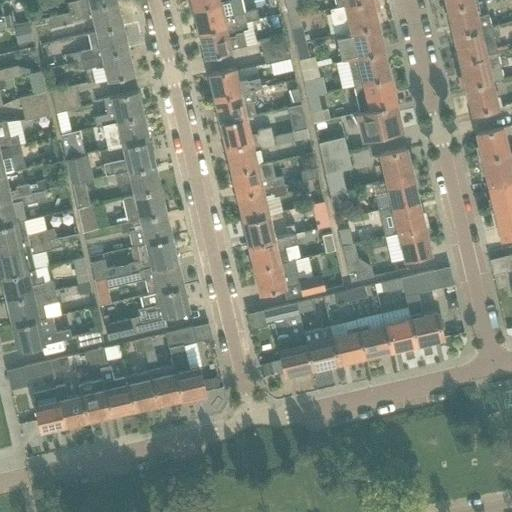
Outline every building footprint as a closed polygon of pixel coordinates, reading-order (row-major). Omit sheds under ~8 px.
[(48,17),(46,17),(49,28),(73,22),(72,20),(84,17),(84,19),(93,17),(96,31),(122,25),(117,0),(69,11),(48,17)] [(117,0),(116,0),(79,0),(67,3),(69,11),(117,0)] [(190,0),(193,8),(220,2),(219,0),(190,0)] [(377,25),(374,11),(379,9),(377,0),(364,0),(345,5),(336,7),(330,8),(335,34),(351,31),(377,25)] [(473,2),(472,0),(445,0),(447,8),(473,2)] [(224,21),(220,2),(193,8),(198,33),(246,22),(258,19),(256,10),(244,13),(231,16),(231,19),(224,21)] [(487,14),(476,17),(473,2),(447,8),(453,34),(479,28),(490,26),(487,14)] [(246,45),(243,32),(248,30),(246,22),(198,33),(204,58),(231,51),(231,49),(246,45)] [(31,25),(16,25),(16,41),(31,40),(31,25)] [(128,49),(122,25),(96,31),(88,33),(92,48),(79,51),(81,60),(128,49)] [(383,51),(377,25),(351,31),(335,34),(333,35),(339,61),(347,60),(357,57),(383,51)] [(490,26),(479,28),(453,34),(459,61),(485,55),(496,52),(492,36),(499,34),(497,25),(490,26)] [(305,41),(302,26),(292,28),(295,44),(305,41)] [(260,41),(263,51),(288,45),(285,35),(260,41)] [(309,57),(305,41),(295,44),(299,59),(309,57)] [(291,58),(288,45),(263,51),(266,64),(291,58)] [(134,74),(128,49),(81,60),(83,69),(94,66),(94,68),(104,65),(107,80),(134,74)] [(389,77),(383,51),(357,57),(347,60),(353,85),(363,83),(389,77)] [(503,78),(496,52),(485,55),(459,61),(463,76),(461,76),(458,80),(460,88),(465,87),(491,81),(503,78)] [(18,66),(2,69),(0,69),(0,79),(5,78),(10,77),(11,77),(20,75),(18,66)] [(259,79),(247,81),(247,79),(238,81),(235,67),(207,73),(213,98),(253,89),(261,87),(259,79)] [(322,76),(314,78),(304,80),(308,96),(318,93),(318,94),(326,92),(322,76)] [(395,103),(389,77),(363,83),(353,85),(359,111),(370,109),(395,103)] [(497,107),(491,81),(465,87),(472,113),(497,107)] [(50,90),(53,102),(78,96),(75,84),(50,90)] [(301,104),(297,88),(288,90),(291,106),(301,104)] [(256,100),(253,89),(213,98),(219,123),(246,116),(256,114),(252,101),(256,100)] [(137,90),(118,94),(111,96),(104,97),(107,114),(94,117),(96,126),(143,115),(137,90)] [(20,97),(22,109),(47,103),(45,91),(20,97)] [(322,109),(318,94),(318,93),(308,96),(311,112),(322,109)] [(81,107),(78,96),(53,102),(55,113),(81,107)] [(50,114),(47,103),(22,109),(25,119),(50,114)] [(401,130),(395,103),(370,109),(359,111),(350,113),(360,131),(362,139),(376,136),(382,134),(401,130)] [(143,115),(102,124),(108,149),(122,145),(149,139),(143,115)] [(250,135),(246,116),(219,123),(225,147),(272,136),(270,127),(257,130),(257,133),(250,135)] [(17,135),(10,136),(6,120),(0,121),(0,148),(19,144),(17,135)] [(502,126),(495,128),(476,132),(482,159),(508,153),(502,126)] [(261,148),(274,145),(309,137),(307,128),(290,131),(272,136),(225,147),(230,171),(257,165),(253,147),(260,145),(261,148)] [(79,130),(60,134),(62,143),(81,139),(79,130)] [(318,143),(322,157),(347,151),(344,137),(318,143)] [(155,163),(149,139),(122,145),(125,159),(103,164),(106,175),(114,173),(155,163)] [(21,152),(19,144),(0,148),(0,173),(5,172),(1,154),(7,152),(8,155),(21,152)] [(405,147),(386,152),(380,153),(386,180),(412,174),(405,147)] [(351,167),(347,151),(322,157),(325,173),(351,167)] [(508,153),(482,159),(488,185),(511,179),(511,151),(508,153)] [(93,178),(87,154),(66,159),(71,183),(93,178)] [(284,185),(281,175),(275,177),(271,162),(257,165),(230,171),(236,196),(284,185)] [(160,188),(155,163),(114,173),(117,184),(130,180),(134,194),(160,188)] [(318,177),(316,167),(300,171),(303,180),(318,177)] [(9,191),(5,172),(0,173),(0,199),(31,192),(29,183),(15,187),(16,190),(9,191)] [(418,200),(412,174),(386,180),(389,193),(376,196),(379,209),(392,206),(418,200)] [(511,179),(488,185),(494,211),(511,207),(511,179)] [(286,193),(285,191),(284,185),(236,196),(242,220),(269,214),(264,195),(271,194),(272,197),(286,193)] [(166,212),(160,188),(134,194),(122,197),(128,221),(166,212)] [(31,192),(0,199),(0,225),(24,220),(25,219),(22,204),(33,201),(45,198),(43,189),(31,192)] [(90,204),(87,190),(74,193),(77,208),(92,204),(90,204)] [(344,207),(340,191),(330,193),(334,209),(344,207)] [(424,226),(418,200),(392,206),(398,232),(424,226)] [(324,201),(316,203),(318,212),(326,211),(324,201)] [(99,228),(92,204),(77,208),(83,232),(99,228)] [(511,207),(494,211),(500,238),(511,235),(511,207)] [(128,221),(118,223),(121,233),(129,231),(131,239),(132,246),(137,244),(172,236),(166,212),(128,221)] [(280,228),(280,226),(272,228),(269,214),(242,220),(247,244),(295,233),(293,225),(280,228)] [(27,233),(24,220),(0,225),(0,250),(42,241),(55,238),(53,228),(27,233)] [(430,253),(424,226),(398,232),(404,259),(430,253)] [(349,227),(338,229),(342,245),(353,243),(349,227)] [(335,250),(331,231),(321,234),(324,244),(325,252),(335,250)] [(297,242),(295,233),(247,244),(253,269),(280,262),(276,244),(283,242),(284,245),(297,242)] [(140,260),(128,263),(130,272),(177,261),(172,236),(137,244),(140,260)] [(35,268),(31,253),(44,250),(62,246),(60,237),(55,238),(42,241),(0,250),(0,275),(0,276),(35,268)] [(354,243),(353,243),(342,245),(346,260),(357,257),(354,243)] [(87,273),(83,257),(72,260),(76,276),(87,273)] [(104,259),(91,262),(95,280),(105,278),(116,275),(114,266),(106,268),(104,259)] [(306,279),(304,273),(304,271),(296,273),(293,259),(280,262),(253,269),(259,294),(285,288),(287,298),(324,289),(321,275),(306,279)] [(116,275),(105,278),(108,286),(132,281),(144,278),(148,293),(183,285),(177,261),(130,272),(116,275)] [(371,265),(348,270),(351,281),(373,275),(371,265)] [(51,281),(44,283),(43,277),(37,278),(35,268),(0,276),(6,301),(53,290),(51,281)] [(439,287),(434,269),(400,277),(403,288),(404,288),(405,296),(439,287)] [(403,288),(400,277),(385,281),(387,291),(403,288)] [(189,310),(183,285),(139,295),(142,307),(138,308),(140,315),(104,324),(108,340),(161,328),(158,317),(189,310)] [(366,295),(364,285),(348,289),(350,299),(366,295)] [(350,299),(348,289),(333,293),(335,303),(350,299)] [(43,305),(56,301),(53,290),(6,301),(12,325),(39,319),(46,317),(43,305)] [(311,298),(296,302),(311,368),(337,362),(331,336),(329,326),(303,332),(298,312),(314,308),(311,298)] [(311,368),(296,302),(262,309),(265,322),(284,317),(288,335),(276,338),(285,374),(311,368)] [(436,311),(417,316),(410,318),(416,344),(442,337),(436,311)] [(71,337),(69,326),(55,329),(52,316),(46,318),(46,317),(39,319),(12,325),(17,350),(71,337)] [(416,344),(410,318),(384,324),(390,350),(416,344)] [(390,350),(384,324),(357,330),(364,356),(390,350)] [(196,341),(192,326),(173,330),(166,332),(173,364),(181,398),(182,404),(206,399),(198,366),(189,368),(183,344),(196,341)] [(103,341),(100,329),(75,334),(78,346),(103,341)] [(364,356),(357,330),(331,336),(337,362),(364,356)] [(150,335),(142,338),(145,350),(148,363),(156,360),(150,335)] [(145,350),(142,338),(133,340),(136,352),(145,350)] [(134,409),(126,376),(113,379),(110,365),(108,365),(104,346),(95,348),(98,361),(102,378),(104,388),(110,415),(134,409)] [(95,348),(87,350),(90,363),(98,361),(95,348)] [(67,355),(48,360),(51,372),(70,368),(67,355)] [(51,372),(48,360),(21,366),(24,379),(51,372)] [(181,398),(173,364),(149,370),(157,404),(181,398)] [(157,404),(149,370),(126,376),(134,409),(157,404)] [(104,388),(102,378),(78,384),(81,393),(87,420),(110,415),(104,388)] [(87,420),(81,393),(67,397),(64,383),(54,385),(57,399),(64,426),(87,420)] [(64,426),(57,399),(33,404),(40,431),(64,426)]
